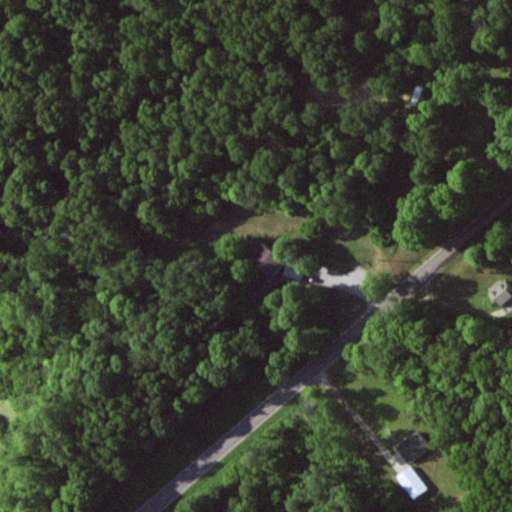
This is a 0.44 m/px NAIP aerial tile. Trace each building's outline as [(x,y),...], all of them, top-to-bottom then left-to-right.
[(286,262),(265,241),(249,258),(265,273),(248,292),(260,303),(281,281),(273,275),(286,262)] [(283,272),(301,281),(306,270),(288,262),(283,272)] [(511,298),(511,289),(504,278),(488,290),(500,307),(511,298)] [(412,463),(432,446),(419,430),(399,448),(412,463)] [(429,489),(412,466),(398,477),(416,499),(429,489)]
